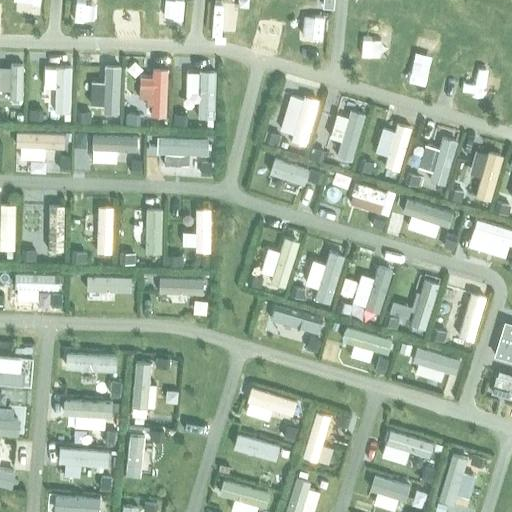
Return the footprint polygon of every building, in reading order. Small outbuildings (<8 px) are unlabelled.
[(320,30),(322,0),(316,0),(299,0),(299,29),(320,30)] [(353,51),(368,55),(372,37),(357,33),(353,51)] [(404,39),(403,48),(427,49),(427,40),(404,39)] [(473,62),(474,42),(455,41),(454,61),(473,62)] [(413,53),(407,70),(426,77),(432,59),(413,53)] [(21,56),(5,56),(5,92),(36,92),(36,77),(21,77),(21,56)] [(52,60),(50,105),(66,106),(67,61),(52,60)] [(163,110),(165,63),(149,62),(147,109),(163,110)] [(195,114),(212,113),(211,65),(194,66),(195,114)] [(168,78),(167,92),(180,92),(180,79),(168,78)] [(280,115),(292,118),(286,137),(302,142),(315,95),(288,87),(280,115)] [(29,107),(28,117),(41,117),(42,108),(29,107)] [(333,108),(326,133),(339,136),(346,111),(333,108)] [(77,110),(76,119),(89,120),(90,110),(77,110)] [(125,111),(125,121),(138,122),(138,112),(125,111)] [(173,112),(173,122),(186,122),(186,112),(173,112)] [(383,151),(380,162),(395,167),(409,122),(393,117),(391,124),(379,121),(371,147),(383,151)] [(39,157),(39,144),(63,144),(63,127),(13,128),(13,157),(39,157)] [(267,129),(264,139),(277,143),(280,133),(267,129)] [(440,180),(454,135),(440,130),(425,175),(440,180)] [(155,132),(154,147),(203,149),(204,135),(155,132)] [(311,145),(308,154),(321,158),(324,149),(311,145)] [(482,145),(474,194),(490,196),(497,148),(482,145)] [(463,170),(472,172),(478,149),(469,146),(463,170)] [(60,156),(60,169),(69,169),(70,156),(60,156)] [(360,156),(357,166),(370,170),(373,160),(360,156)] [(132,158),(131,172),(141,172),(141,159),(132,158)] [(202,159),(201,174),(210,174),(211,160),(202,159)] [(311,166),(308,177),(319,181),(323,170),(311,166)] [(328,183),(344,189),(348,176),(333,170),(328,183)] [(407,170),(404,179),(416,183),(419,174),(407,170)] [(350,178),(346,202),(379,208),(383,184),(350,178)] [(451,186),(448,196),(460,200),(463,190),(451,186)] [(443,234),(452,208),(410,194),(405,208),(416,212),(412,223),(443,234)] [(0,197),(0,244),(12,245),(12,198),(0,197)] [(496,199),(494,208),(507,212),(510,203),(496,199)] [(141,203),(141,248),(159,248),(159,203),(141,203)] [(374,213),(371,224),(380,227),(383,216),(374,213)] [(511,225),(473,213),(468,228),(511,242),(511,225)] [(263,283),(279,288),(294,235),(279,230),(263,283)] [(446,234),(443,245),(452,248),(455,237),(446,234)] [(21,248),(21,259),(34,259),(34,248),(21,248)] [(71,250),(71,261),(84,261),(84,251),(71,250)] [(134,251),(122,251),(122,262),(134,262),(134,251)] [(253,252),(251,265),(264,267),(266,254),(253,252)] [(182,254),(168,254),(168,264),(182,264),(182,254)] [(10,266),(9,283),(57,286),(58,268),(10,266)] [(250,272),(247,281),(259,285),(262,276),(250,272)] [(155,273),(154,291),(200,293),(201,275),(155,273)] [(415,274),(409,318),(438,322),(440,304),(427,302),(431,276),(415,274)] [(293,283),(290,293),(303,297),(306,287),(293,283)] [(471,336),(481,289),(466,286),(456,333),(471,336)] [(51,291),(50,305),(61,305),(61,292),(51,291)] [(123,295),(122,308),(132,308),(133,295),(123,295)] [(340,299),(337,308),(349,312),(352,303),(340,299)] [(316,331),(319,312),(269,302),(264,327),(298,334),(300,328),(316,331)] [(385,313),(382,322),(395,326),(398,317),(385,313)] [(397,339),(348,324),(343,339),(393,354),(397,339)] [(433,326),(430,336),(443,340),(446,330),(433,326)] [(310,335),(306,348),(315,351),(319,337),(310,335)] [(402,341),(399,352),(409,354),(411,344),(402,341)] [(414,348),(408,369),(443,378),(448,358),(414,348)] [(155,355),(154,365),(168,366),(169,356),(155,355)] [(149,412),(151,377),(145,377),(146,358),(131,357),(128,411),(149,412)] [(380,358),(377,369),(387,371),(390,361),(380,358)] [(511,379),(497,375),(492,391),(511,397),(511,379)] [(111,379),(110,393),(119,394),(120,380),(111,379)] [(291,410),(294,393),(246,383),(243,400),(291,410)] [(337,411),(333,421),(347,425),(350,415),(337,411)] [(425,454),(430,441),(387,423),(377,448),(399,457),(404,445),(425,454)] [(287,424),(283,437),(293,440),(296,426),(287,424)] [(149,428),(148,438),(162,439),(163,429),(149,428)] [(138,472),(141,430),(125,429),(122,472),(138,472)] [(105,432),(104,441),(114,442),(115,433),(105,432)] [(437,496),(455,498),(461,452),(443,449),(437,496)] [(472,452),(469,461),(482,465),(485,456),(472,452)] [(423,465),(419,477),(429,480),(433,468),(423,465)] [(101,475),(99,489),(110,490),(111,476),(101,475)] [(288,476),(281,511),(309,511),(316,482),(288,476)] [(50,508),(96,510),(97,491),(51,489),(50,508)] [(130,511),(131,501),(116,500),(115,511),(130,511)] [(144,500),(143,510),(156,511),(157,501),(144,500)] [(438,502),(435,510),(443,511),(444,511),(447,505),(438,502)]
